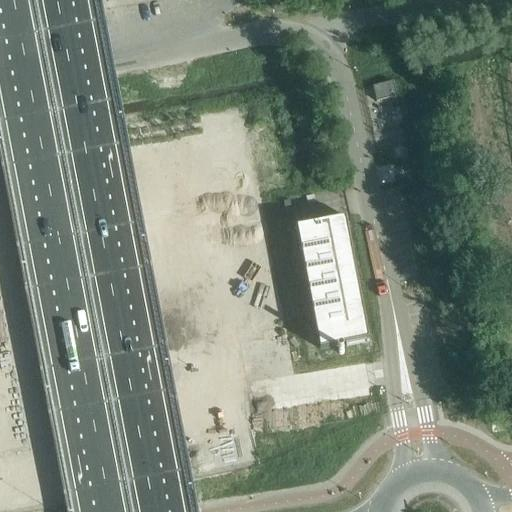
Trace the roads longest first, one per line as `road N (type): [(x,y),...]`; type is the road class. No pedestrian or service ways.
road 1 (motorway): [(13,0),(110,511)]
road 2 (motorway): [(153,511),(56,0)]
road 3 (unclassified): [(424,473),(344,87),(312,42)]
road 4 (unclassified): [(0,85),(266,35),(312,42)]
road 5 (unclassified): [(457,0),(341,21),(312,42)]
